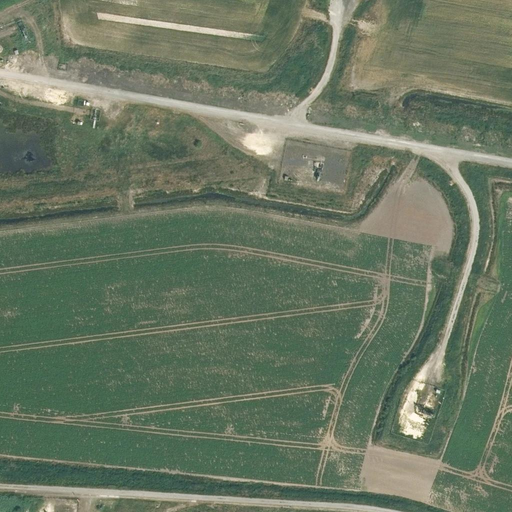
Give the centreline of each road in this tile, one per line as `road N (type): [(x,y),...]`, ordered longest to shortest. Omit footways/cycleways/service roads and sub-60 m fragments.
road 1 (track): [(0,73),(511,160)]
road 2 (track): [(367,511),(0,486)]
road 3 (track): [(440,148),(466,190),(477,233),(422,400)]
road 4 (track): [(282,120),(324,81),(344,0)]
road 5 (track): [(194,105),(225,138),(304,163)]
